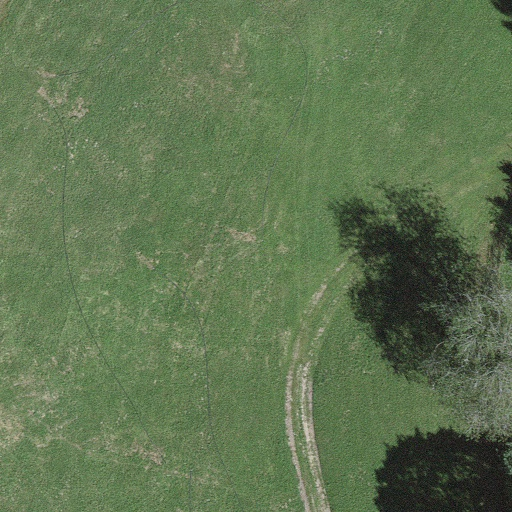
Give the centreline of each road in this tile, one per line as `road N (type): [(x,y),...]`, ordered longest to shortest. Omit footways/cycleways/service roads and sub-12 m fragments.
road 1 (track): [(207,0),(251,146),(257,342),(285,511)]
road 2 (track): [(511,153),(258,286)]
